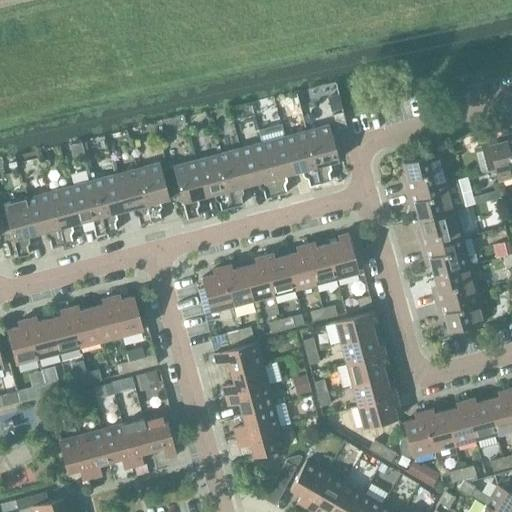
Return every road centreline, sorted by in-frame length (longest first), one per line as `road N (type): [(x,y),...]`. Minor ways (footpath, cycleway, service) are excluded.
road 1 (unclassified): [(511,355),(421,380),(370,194)]
road 2 (unclassified): [(251,511),(221,459),(165,248)]
road 3 (unclassified): [(165,248),(370,194)]
road 4 (unclassified): [(370,194),(366,164),(376,145),(511,99)]
road 5 (unclassified): [(0,288),(165,248)]
